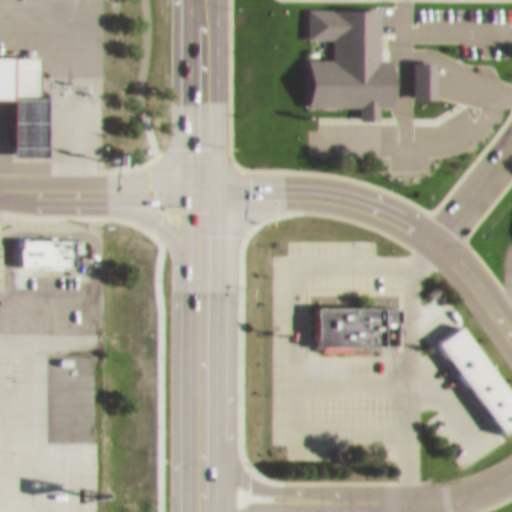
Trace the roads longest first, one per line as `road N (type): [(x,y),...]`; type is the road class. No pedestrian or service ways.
road 1 (tertiary): [(318,184),(0,183)]
road 2 (residential): [(511,461),(478,481),(436,489),(200,491)]
road 3 (primary): [(200,491),(203,183)]
road 4 (primary): [(203,183),(203,0)]
road 5 (tertiary): [(318,184),(364,194),(434,232)]
road 6 (residential): [(434,232),(511,133)]
road 7 (tertiary): [(434,232),(511,328)]
